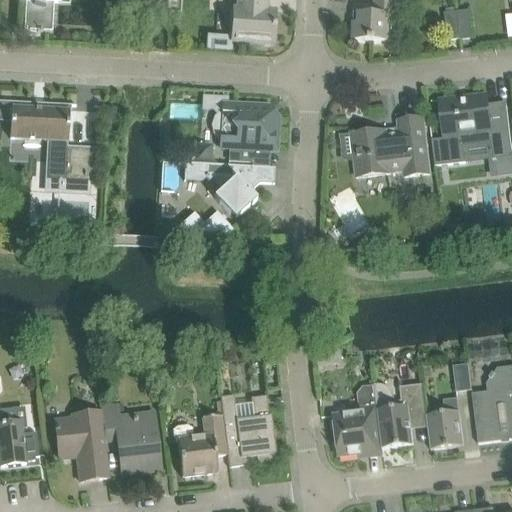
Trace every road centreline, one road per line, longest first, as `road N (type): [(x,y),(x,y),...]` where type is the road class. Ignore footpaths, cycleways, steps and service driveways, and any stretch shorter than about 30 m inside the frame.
road 1 (residential): [(312,493),(294,348),(309,80)]
road 2 (residential): [(309,80),(0,61)]
road 3 (residential): [(511,64),(384,81),(309,80)]
road 4 (residential): [(312,493),(511,472)]
road 5 (residential): [(143,511),(312,493)]
